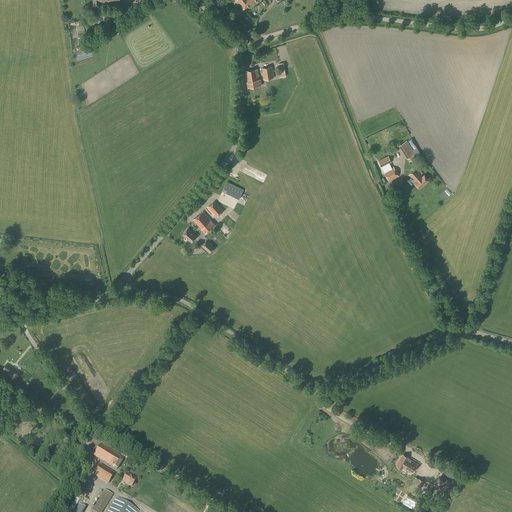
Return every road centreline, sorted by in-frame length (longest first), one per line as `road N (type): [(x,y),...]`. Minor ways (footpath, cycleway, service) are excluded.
road 1 (unclassified): [(511,341),(462,330),(313,383),(179,299),(123,291)]
road 2 (unclassified): [(123,291),(128,272),(231,153),(238,45)]
road 3 (unclassified): [(238,45),(329,19),(471,31),(511,16)]
road 4 (unclassified): [(62,511),(84,469),(87,434),(20,322)]
